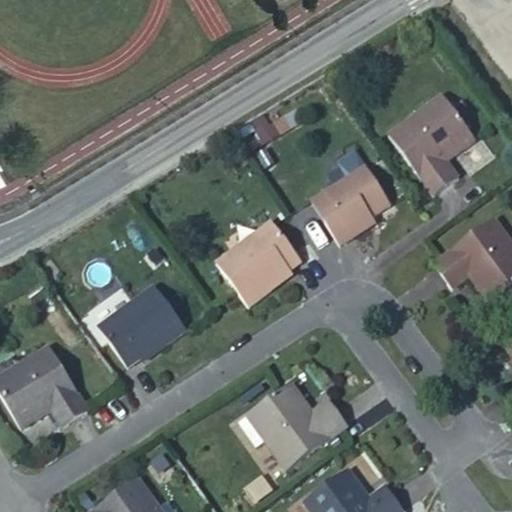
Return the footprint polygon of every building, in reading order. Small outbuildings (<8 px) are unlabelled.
[(454,94),(427,112),(432,119),(458,101),(454,94)] [(432,119),(427,112),(397,133),(441,196),(469,177),(457,160),(485,141),(458,101),(432,119)] [(248,124),(260,147),(289,132),(283,119),(268,127),(263,116),(248,124)] [(366,168),(325,198),(340,219),(328,228),(344,250),(357,240),(353,234),(374,219),(394,206),(366,168)] [(340,219),(325,198),(313,206),(328,228),(340,219)] [(379,225),(374,219),(353,234),(357,240),(379,225)] [(491,309),(511,293),(511,260),(510,258),(511,256),(511,247),(496,226),(436,271),(453,295),(470,282),(491,309)] [(252,312),(275,295),(273,292),(294,277),(306,269),(279,231),(221,271),(252,312)] [(273,292),(275,295),(296,281),(294,277),(273,292)] [(128,372),(142,363),(162,349),(165,352),(190,335),(158,291),(100,331),(128,372)] [(162,349),(142,363),(144,367),(165,352),(162,349)] [(25,377),(0,391),(0,393),(24,432),(53,415),(63,431),(89,415),(51,351),(21,369),(25,377)] [(0,381),(0,391),(25,377),(21,369),(0,381)] [(257,454),(266,448),(286,475),(348,432),(329,406),(313,417),(294,390),(240,429),(257,454)] [(352,473),(314,501),(322,511),(406,511),(390,490),(374,501),(352,473)] [(171,511),(168,506),(160,511),(141,484),(102,511),(171,511)] [(322,511),(314,501),(307,505),(312,511),(322,511)]
